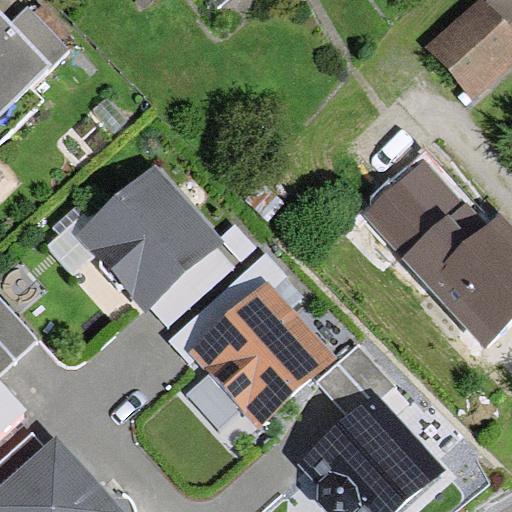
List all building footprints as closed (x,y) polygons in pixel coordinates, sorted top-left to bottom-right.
[(211,0),(220,9),(229,0),(136,0),(145,10),(156,0),(211,0)] [(511,0),(492,0),(431,50),(473,101),(511,69),(511,0)] [(0,17),(0,147),(45,104),(33,91),(71,55),(29,11),(11,29),(0,17)] [(511,232),(505,225),(491,238),(426,167),(367,221),(486,351),(511,326),(511,232)] [(225,247),(158,171),(80,240),(148,316),(225,247)] [(197,361),(272,292),(287,278),(268,257),(171,344),(191,366),(197,361)] [(337,363),(272,292),(197,361),(262,432),(337,363)] [(0,378),(39,345),(0,300),(0,378)] [(354,426),(381,402),(396,390),(360,349),(319,385),(354,426)] [(0,383),(0,442),(29,417),(0,383)] [(322,511),(405,511),(446,477),(381,402),(354,426),(303,470),(320,489),(319,509),(322,511)] [(0,506),(54,458),(35,436),(0,467),(0,506)] [(118,511),(63,450),(54,458),(0,506),(0,511),(118,511)]
